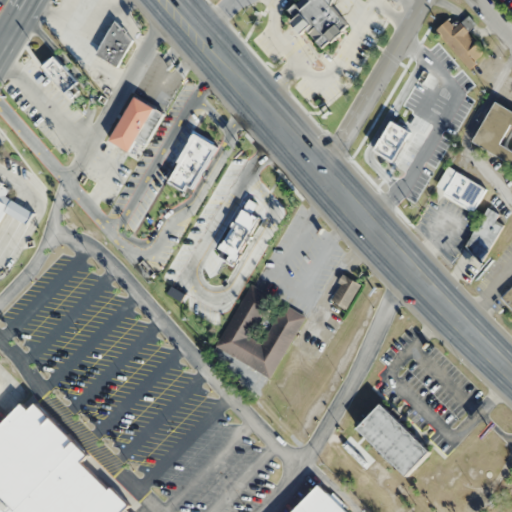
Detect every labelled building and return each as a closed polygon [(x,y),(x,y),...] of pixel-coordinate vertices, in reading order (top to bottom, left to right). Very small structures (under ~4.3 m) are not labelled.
[(92,0),(76,0),(63,32),(77,38),(92,0)] [(328,0),(299,0),(290,8),(322,47),(349,24),(328,0)] [(470,69),(483,53),(462,20),(455,25),(448,18),(442,22),(436,30),(443,41),(438,44),(411,75),(420,89),(427,94),(434,89),(440,82),(444,79),(452,86),(458,96),(470,106),(485,89),(479,79),(474,75),(470,69)] [(118,22),(134,42),(120,67),(99,55),(118,22)] [(52,63),(60,72),(65,67),(80,83),(76,86),(81,91),(72,99),(51,77),(54,75),(47,68),(52,63)] [(335,74),(318,74),(318,105),(335,105),(335,74)] [(113,140),(139,98),(166,114),(146,147),(140,143),(133,153),(113,140)] [(511,110),(495,102),(473,142),(511,163),(511,110)] [(170,181),(197,135),(219,148),(193,192),(187,188),(186,191),(170,181)] [(387,165),(395,174),(405,165),(416,177),(428,165),(408,144),(387,165)] [(474,211),(487,188),(448,166),(442,176),(451,181),(444,193),(474,211)] [(27,225),(34,212),(6,195),(10,189),(0,182),(0,226),(8,214),(27,225)] [(239,201),(208,252),(219,259),(216,264),(223,268),(224,265),(226,265),(230,258),(228,257),(249,223),(242,219),(249,207),(239,201)] [(496,221),(500,214),(488,207),(464,248),(484,260),(504,226),(496,221)] [(329,297),(345,308),(361,285),(345,274),(329,297)] [(273,377),(305,315),(283,303),(262,344),(250,338),(272,296),(249,284),(216,348),(273,377)] [(511,287),(501,297),(511,308),(511,287)] [(0,426),(0,511),(133,511),(83,462),(90,455),(38,402),(30,410),(24,403),(0,426)] [(408,476),(432,451),(383,403),(359,429),(408,476)] [(347,511),(321,485),(293,511),(347,511)]
